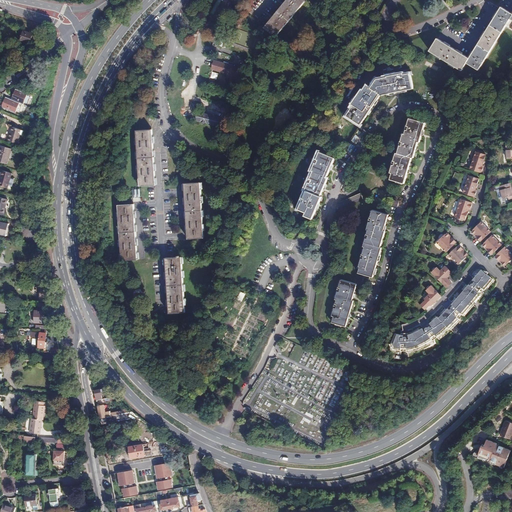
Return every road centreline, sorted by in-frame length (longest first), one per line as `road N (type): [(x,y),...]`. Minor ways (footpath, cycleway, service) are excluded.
road 1 (residential): [(319,240),(336,185),(380,119),(414,105),(438,122),(347,352)]
road 2 (primary): [(511,336),(435,410),(365,450),(305,459),(216,436)]
road 3 (primary): [(241,463),(317,474),(385,458),(433,430),(511,353)]
road 4 (residential): [(172,37),(160,93),(168,125),(186,145),(245,172),(279,241),(302,250)]
road 5 (unclassified): [(216,436),(268,350),(306,261)]
road 6 (residential): [(505,284),(458,339),(415,368),(389,369),(347,352)]
road 7 (primary): [(149,0),(90,78),(60,168)]
road 8 (unclassified): [(241,463),(258,476),(309,485),(352,482),(406,462)]
road 9 (primary): [(73,188),(89,119),(137,35)]
road 10 (tertiary): [(108,511),(84,374),(94,349)]
road 11 (primary): [(216,436),(143,388),(98,326)]
road 12 (tertiary): [(71,358),(99,511)]
road 13 (primary): [(94,349),(147,412),(208,451)]
road 14 (primary): [(98,326),(77,267),(73,188)]
road 15 (primary): [(57,190),(56,233),(74,308)]
